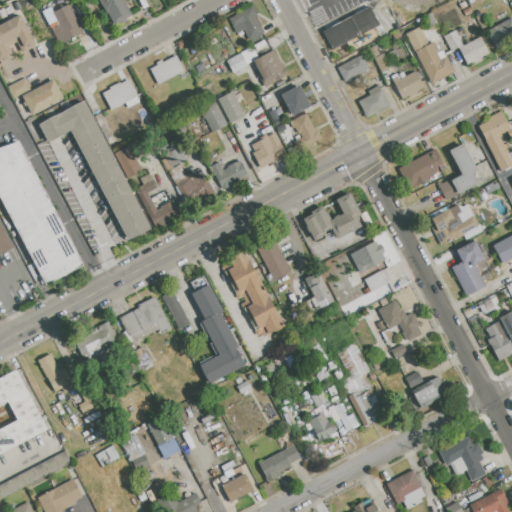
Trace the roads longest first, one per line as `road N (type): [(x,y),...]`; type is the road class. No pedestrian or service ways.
road 1 (tertiary): [(360,152),(0,342)]
road 2 (residential): [(511,443),(360,152)]
road 3 (residential): [(511,385),(271,511)]
road 4 (residential): [(360,152),(278,0)]
road 5 (tertiary): [(511,71),(360,152)]
road 6 (residential): [(219,0),(80,74)]
